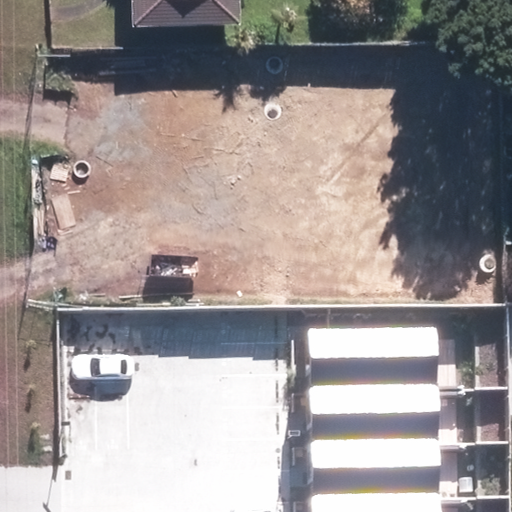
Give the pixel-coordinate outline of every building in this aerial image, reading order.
[(227,22),(226,0),(123,0),(124,24),(227,22)] [(316,233),(375,151),(302,99),(281,127),(245,101),(241,107),(225,96),(168,176),(183,187),(153,229),(228,283),(262,236),(270,242),(290,214),(316,233)] [(309,329),(311,384),(438,382),(437,327),(309,329)] [(311,384),(311,437),(439,437),(438,382),(311,384)] [(311,437),(312,493),(440,492),(439,437),(311,437)] [(312,493),(312,511),(440,511),(440,492),(312,493)]
